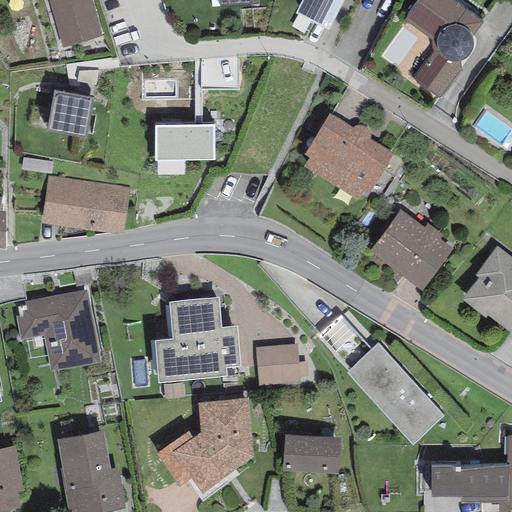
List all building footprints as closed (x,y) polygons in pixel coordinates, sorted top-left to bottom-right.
[(92,0),(50,0),(62,43),(102,32),(92,0)] [(337,0),(297,0),(295,5),(327,21),(337,0)] [(482,15),(461,0),(413,0),(404,14),(431,32),(430,35),(431,37),(431,40),(432,42),(433,43),(434,44),(413,73),(439,91),(461,62),(460,50),(462,49),(464,48),(466,46),(469,44),(471,41),(471,39),(472,37),(472,34),(472,31),(472,28),(482,15)] [(94,88),(54,80),(45,125),(85,133),(94,88)] [(352,124),(328,108),(304,144),(310,148),(304,158),(357,193),(364,182),(368,185),(391,149),(370,135),(370,132),(370,129),(369,126),(367,124),(364,122),(361,121),(358,121),(355,122),(352,124)] [(155,113),(155,130),(153,130),(153,155),(156,155),(156,162),(184,162),(184,155),(214,155),(214,113),(155,113)] [(48,175),(41,217),(123,228),(129,187),(48,175)] [(400,205),(370,244),(421,284),(451,245),(400,205)] [(511,253),(496,241),(475,267),(478,270),(461,291),(486,311),(489,307),(510,323),(507,326),(511,329),(511,253)] [(86,286),(26,297),(14,299),(21,335),(44,331),(50,364),(100,355),(86,286)] [(219,288),(168,292),(172,328),(154,329),(159,371),(225,365),(226,357),(239,357),(237,318),(220,319),(219,288)] [(340,314),(319,333),(415,437),(443,411),(377,339),(370,346),(340,314)] [(257,345),(259,381),(301,378),(298,342),(257,345)] [(247,392),(197,395),(201,424),(192,429),(189,424),(156,446),(179,479),(192,472),(201,488),(253,452),(247,392)] [(103,423),(56,431),(70,511),(71,511),(125,503),(118,462),(110,463),(103,423)] [(286,427),(282,463),(337,468),(341,432),(286,427)] [(511,511),(511,430),(507,430),(506,459),(509,459),(507,494),(498,494),(498,511),(511,511)] [(16,441),(0,443),(0,504),(20,501),(18,486),(22,486),(16,441)] [(461,455),(431,455),(429,491),(460,491),(460,495),(498,494),(507,494),(509,459),(506,459),(460,460),(461,455)]
